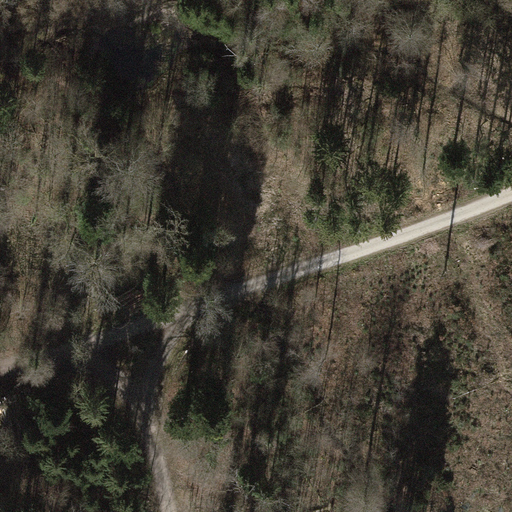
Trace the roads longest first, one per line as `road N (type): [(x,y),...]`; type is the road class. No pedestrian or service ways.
road 1 (track): [(0,367),(130,339),(511,187)]
road 2 (track): [(130,339),(166,511)]
road 3 (track): [(0,52),(76,14),(153,0)]
